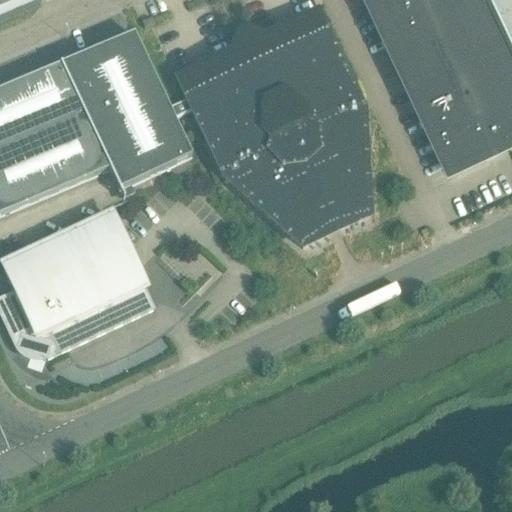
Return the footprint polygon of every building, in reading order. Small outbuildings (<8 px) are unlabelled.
[(0,0),(0,16),(38,0),(0,0)] [(432,74),(405,86),(448,178),(511,147),(511,92),(468,0),(364,0),(387,47),(413,35),(432,74)] [(511,0),(492,0),(486,3),(496,25),(511,17),(511,0)] [(351,89),(316,15),(257,43),(254,37),(245,34),(236,38),(232,47),(235,53),(176,81),(187,103),(168,112),(173,122),(191,114),(220,176),(220,177),(302,252),(317,235),(318,236),(345,224),(345,222),(368,221),(362,110),(361,110),(357,101),(358,100),(353,88),(351,89)] [(511,17),(496,25),(506,47),(511,44),(511,17)] [(0,219),(109,174),(119,196),(120,195),(120,194),(191,161),(173,122),(168,112),(134,38),(0,94),(0,219)] [(32,354),(31,357),(45,362),(46,359),(47,363),(152,313),(142,292),(143,291),(110,220),(3,270),(16,296),(0,303),(0,318),(15,351),(16,352),(17,353),(19,355),(21,356),(23,356),(25,356),(27,356),(29,356),(32,354)]
